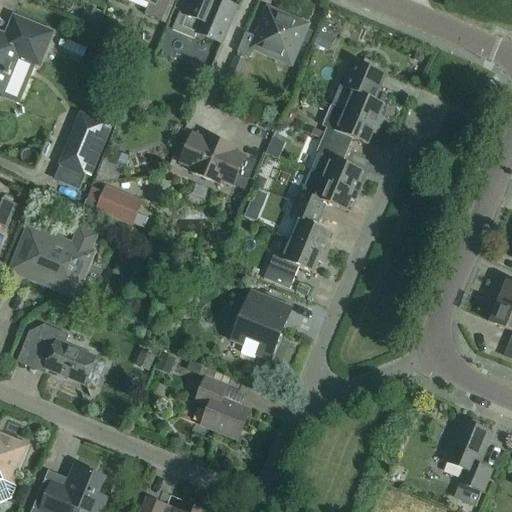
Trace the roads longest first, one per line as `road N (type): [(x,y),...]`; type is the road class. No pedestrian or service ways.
road 1 (residential): [(296,406),(409,116),(441,107)]
road 2 (residential): [(0,388),(262,499)]
road 3 (tertiary): [(434,354),(431,325),(511,130)]
road 4 (residential): [(511,61),(362,0)]
road 5 (residential): [(296,406),(434,354)]
